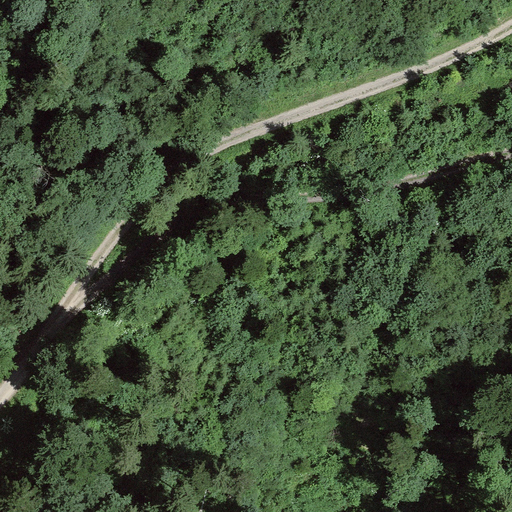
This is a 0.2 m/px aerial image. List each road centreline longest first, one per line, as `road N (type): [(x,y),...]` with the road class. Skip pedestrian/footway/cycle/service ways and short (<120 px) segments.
road 1 (track): [(511,27),(414,75),(183,160),(123,221),(51,328)]
road 2 (track): [(511,156),(412,184),(216,213),(108,277),(51,328)]
